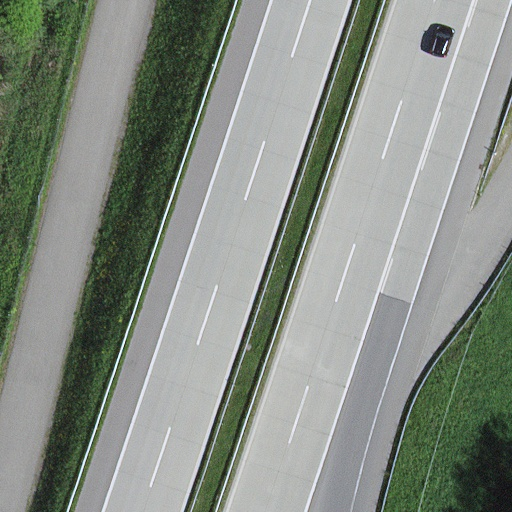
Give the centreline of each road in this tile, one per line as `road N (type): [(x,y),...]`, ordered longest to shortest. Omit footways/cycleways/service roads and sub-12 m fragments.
road 1 (motorway): [(308,0),(137,511)]
road 2 (motorway): [(267,511),(355,256)]
road 3 (motorway): [(355,256),(436,0)]
road 4 (motorway): [(336,511),(368,397),(355,256)]
